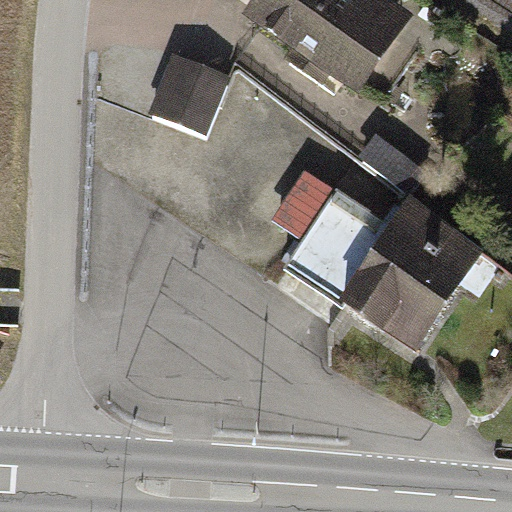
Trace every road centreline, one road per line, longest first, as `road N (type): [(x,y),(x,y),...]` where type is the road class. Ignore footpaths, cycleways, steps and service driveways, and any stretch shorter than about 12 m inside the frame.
road 1 (residential): [(45,479),(62,0)]
road 2 (primary): [(511,510),(45,479)]
